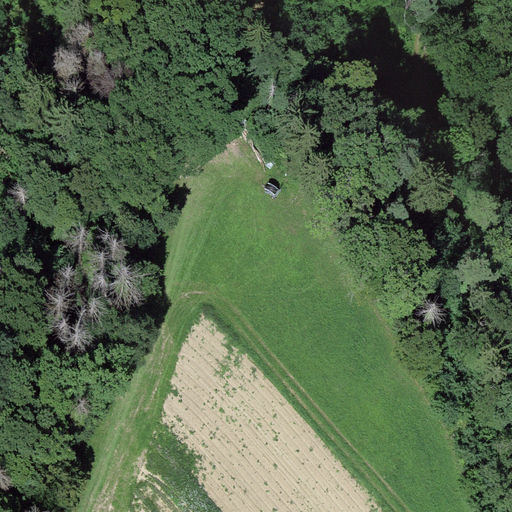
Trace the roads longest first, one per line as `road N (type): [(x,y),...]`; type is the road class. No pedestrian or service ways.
road 1 (track): [(90,511),(214,166),(227,101)]
road 2 (track): [(511,339),(424,130),(429,0)]
